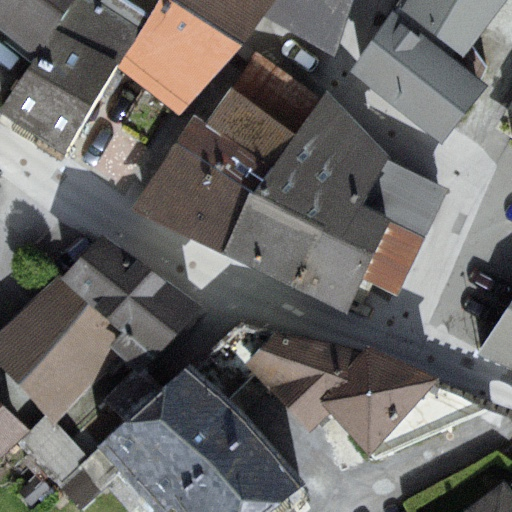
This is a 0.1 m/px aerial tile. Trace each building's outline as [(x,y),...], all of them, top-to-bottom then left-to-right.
[(0,0),(0,27),(38,60),(75,0),(0,0)] [(143,32),(93,0),(75,0),(38,60),(3,115),(64,154),(119,68),(143,32)] [(163,0),(143,32),(119,68),(197,122),(209,127),(256,57),(240,46),(262,13),(270,0),(163,0)] [(350,0),(270,0),(262,13),(334,52),(350,0)] [(511,24),(511,0),(406,0),(395,20),(476,75),(511,24)] [(398,28),(361,83),(448,154),(484,98),(398,28)] [(197,122),(142,209),(231,256),(328,107),(256,57),(209,127),(197,122)] [(385,166),(328,107),(231,256),(352,319),(370,283),(395,295),(444,195),(385,166)] [(61,296),(0,348),(0,363),(62,435),(125,366),(61,296)] [(511,313),(485,357),(511,368),(511,313)] [(279,342),(253,369),(308,422),(323,407),(366,361),(279,342)] [(435,385),(366,361),(323,407),(375,453),(435,385)] [(196,382),(109,449),(167,511),(310,511),(315,509),(196,382)] [(0,404),(0,479),(33,444),(0,404)] [(511,511),(511,503),(506,496),(485,511),(511,511)]
